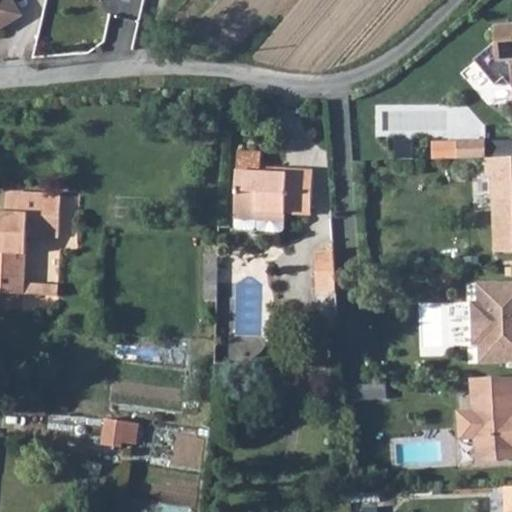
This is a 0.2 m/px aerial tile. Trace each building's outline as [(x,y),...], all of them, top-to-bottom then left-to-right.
[(0,0),(0,31),(19,20),(6,0),(0,0)] [(475,61),(496,85),(504,78),(511,86),(511,24),(507,25),(507,33),(475,61)] [(487,141),(458,142),(459,160),(487,159),(487,141)] [(511,157),(487,159),(488,176),(494,176),(497,253),(511,252),(511,157)] [(267,195),(267,213),(284,213),(309,214),(311,170),(284,168),(284,174),(268,174),(267,195)] [(233,218),(257,219),(257,212),(267,213),(267,195),(268,174),(258,173),(235,172),(233,218)] [(15,213),(7,213),(0,212),(0,292),(22,294),(25,234),(26,221),(57,222),(59,196),(17,193),(15,213)] [(26,221),(25,234),(57,236),(57,222),(26,221)] [(317,324),(338,325),(341,250),(319,250),(317,324)] [(204,302),(217,302),(218,257),(206,257),(204,302)] [(479,346),(479,364),(511,362),(511,282),(477,284),(477,302),(471,302),(472,346),(479,346)] [(511,377),(473,379),(474,413),(459,414),(460,438),(475,437),(476,464),(507,463),(511,455),(511,377)] [(139,447),(142,421),(107,418),(105,444),(139,447)] [(128,511),(194,511),(197,491),(131,486),(128,511)]
